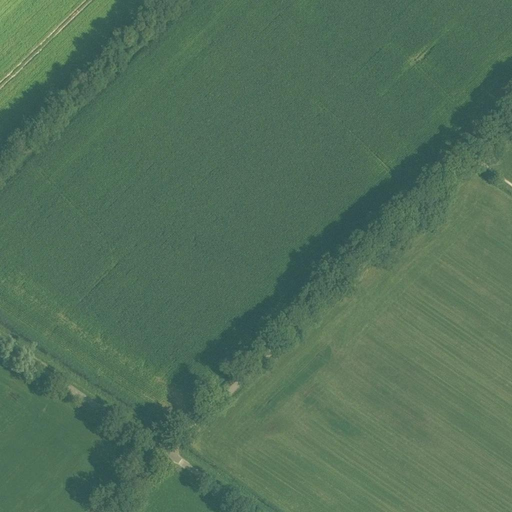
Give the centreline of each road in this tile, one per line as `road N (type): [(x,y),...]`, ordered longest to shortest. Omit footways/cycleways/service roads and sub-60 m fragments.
road 1 (unclassified): [(166,452),(511,118)]
road 2 (unclassified): [(166,452),(0,343)]
